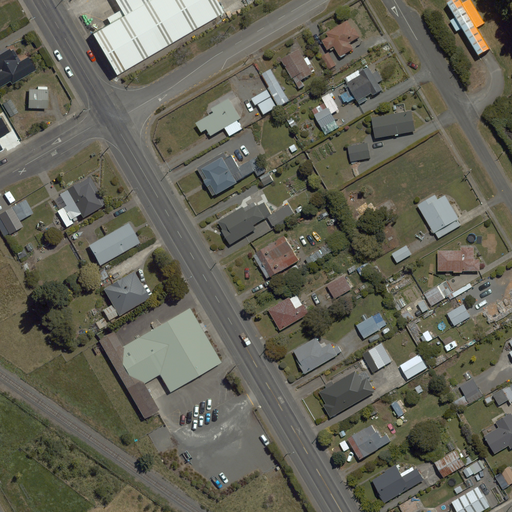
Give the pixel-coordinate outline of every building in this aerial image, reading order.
[(104,0),(119,25),(160,0),(104,0)] [(457,33),(463,30),(480,58),(492,50),(479,28),(485,24),(471,0),(468,0),(464,2),(462,0),(457,0),(449,5),(456,18),(450,21),(457,33)] [(322,41),(328,51),(334,47),(341,59),(355,51),(350,43),(359,38),(349,20),(326,32),(329,37),(322,41)] [(138,41),(136,36),(122,44),(138,73),(163,59),(149,35),(138,41)] [(172,40),(162,46),(170,60),(180,54),(172,40)] [(20,62),(13,49),(0,56),(0,87),(33,70),(27,58),(20,62)] [(304,81),(314,76),(301,52),(284,61),(299,90),(307,86),(304,81)] [(330,52),(321,57),(329,71),(338,66),(330,52)] [(341,95),(347,105),(356,99),(359,105),(385,89),(370,64),(344,79),(350,90),(341,95)] [(272,70),(261,76),(281,108),(291,102),(272,70)] [(50,90),(28,90),(28,108),(50,108),(50,90)] [(231,99),(213,109),(216,114),(198,124),(203,134),(208,131),(212,138),(243,121),(231,99)] [(316,108),(319,114),(315,116),(324,135),(339,128),(330,109),(325,111),(322,105),(316,108)] [(6,112),(0,114),(0,131),(13,125),(6,112)] [(291,114),(285,117),(294,132),(300,129),(291,114)] [(414,117),(374,122),(375,139),(416,135),(414,117)] [(369,156),(381,153),(379,142),(348,148),(351,164),(370,161),(369,156)] [(214,198),(252,176),(254,180),(267,172),(265,167),(254,148),(248,152),(252,160),(240,167),(234,155),(230,157),(227,153),(198,170),(214,198)] [(269,172),(261,178),(267,186),(275,180),(269,172)] [(352,172),(340,178),(344,184),(356,178),(352,172)] [(87,183),(71,193),(85,215),(101,205),(87,183)] [(66,191),(60,196),(66,206),(56,212),(67,230),(75,226),(72,222),(82,215),(66,191)] [(436,195),(417,207),(437,239),(462,223),(446,196),(440,200),(436,195)] [(247,213),(245,208),(218,224),(231,245),(255,231),(252,226),(267,217),(260,205),(247,213)] [(300,205),(287,213),(291,220),(304,211),(300,205)] [(8,208),(0,213),(0,228),(15,219),(8,208)] [(282,209),(268,219),(275,227),(288,218),(282,209)] [(128,225),(88,247),(99,267),(139,245),(128,225)] [(288,234),(254,255),(272,284),(306,263),(288,234)] [(408,244),(391,254),(397,264),(414,254),(408,244)] [(82,245),(75,249),(84,267),(92,263),(82,245)] [(438,272),(453,272),(453,274),(465,274),(465,272),(481,272),(480,260),(475,260),(475,251),(474,251),(474,246),(462,246),(462,251),(437,252),(438,272)] [(136,271),(102,290),(111,306),(103,311),(109,321),(151,298),(136,271)] [(345,275),(327,286),(335,301),(354,289),(345,275)] [(493,288),(496,294),(483,302),(495,322),(511,311),(511,296),(511,298),(505,289),(502,282),(493,288)] [(443,283),(426,293),(434,306),(451,295),(443,283)] [(322,287),(308,297),(317,310),(331,301),(322,287)] [(296,293),(269,310),(282,332),(310,314),(296,293)] [(462,305),(446,314),(453,328),(470,319),(462,305)] [(363,316),(365,320),(356,326),(364,339),(388,324),(380,311),(369,318),(367,313),(363,316)] [(183,312),(129,344),(162,401),(216,369),(183,312)] [(430,329),(422,333),(427,343),(435,339),(430,329)] [(317,338),(294,352),(300,362),(297,364),(305,377),(341,356),(330,338),(320,344),(317,338)] [(383,342),(362,355),(373,373),(394,360),(383,342)] [(434,372),(423,378),(427,386),(438,379),(434,372)] [(363,384),(355,373),(321,395),(327,403),(323,406),(332,420),(378,391),(370,379),(363,384)] [(422,384),(414,388),(419,396),(426,392),(422,384)] [(511,388),(510,384),(495,393),(503,407),(511,402),(511,388)] [(465,394),(453,400),(458,410),(470,403),(465,394)] [(491,395),(483,399),(486,405),(494,401),(491,395)] [(511,414),(494,423),(497,429),(486,435),(495,453),(508,447),(510,452),(511,451),(511,414)] [(362,461),(393,442),(387,433),(382,437),(373,423),(348,439),(362,461)] [(457,451),(437,463),(445,478),(466,466),(457,451)] [(482,458),(471,465),(477,475),(488,468),(482,458)] [(511,467),(509,464),(500,470),(510,486),(511,484),(511,467)] [(385,501),(410,486),(423,478),(416,466),(403,474),(398,466),(373,481),(385,501)] [(479,486),(451,502),(456,511),(481,511),(491,506),(479,486)]
